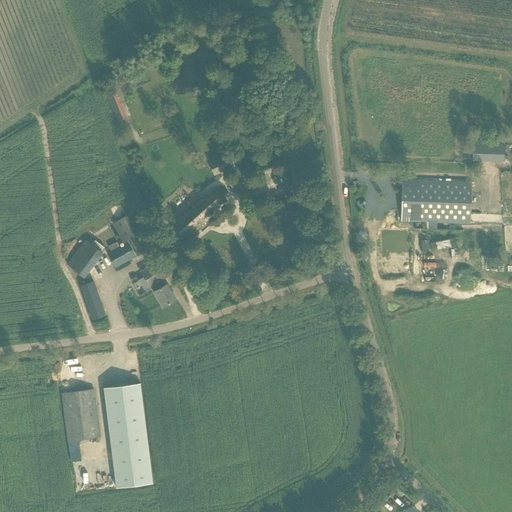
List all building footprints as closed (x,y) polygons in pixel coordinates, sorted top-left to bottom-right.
[(505,137),(473,135),(472,161),(504,162),(505,137)] [(233,168),(228,155),(208,162),(213,175),(233,168)] [(403,180),(401,221),(470,223),(471,183),(403,180)] [(373,186),(373,201),(379,201),(380,194),(394,195),(394,187),(373,186)] [(170,228),(176,234),(182,242),(212,215),(211,214),(226,201),(216,188),(201,201),(201,200),(170,228)] [(372,193),(360,193),(360,214),(373,213),(372,193)] [(149,267),(141,272),(150,287),(162,307),(176,300),(167,284),(161,288),(158,283),(168,276),(151,248),(154,246),(150,238),(147,239),(132,213),(112,224),(123,244),(119,247),(116,242),(108,247),(110,252),(107,254),(115,269),(142,254),(149,267)] [(475,230),(416,228),(415,247),(474,249),(475,230)] [(404,233),(384,233),(384,245),(383,251),(383,272),(403,272),(403,252),(404,245),(404,233)] [(84,239),(66,264),(84,278),(103,253),(101,252),(105,247),(95,240),(92,245),(84,239)] [(94,281),(81,285),(83,292),(93,320),(106,315),(96,287),(94,281)] [(104,388),(116,488),(152,483),(140,384),(104,388)] [(62,394),(63,404),(68,441),(100,437),(94,390),(62,394)]
